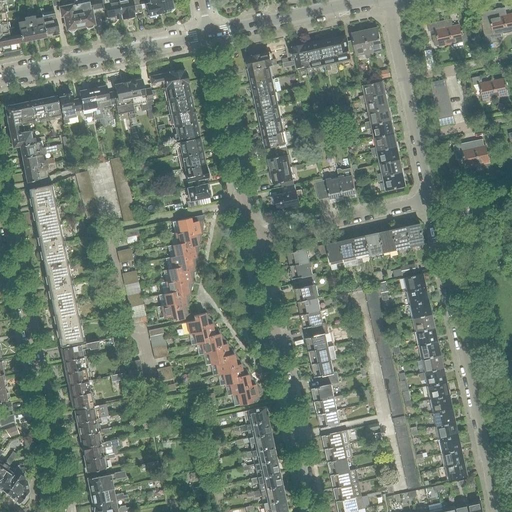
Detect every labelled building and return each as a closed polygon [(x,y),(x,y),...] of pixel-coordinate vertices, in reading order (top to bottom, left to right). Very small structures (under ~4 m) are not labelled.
[(0,0),(0,45),(19,42),(18,34),(8,36),(5,16),(15,15),(14,11),(4,12),(3,5),(6,4),(5,1),(8,0),(0,0)] [(69,0),(71,5),(59,8),(61,17),(63,16),(67,32),(80,30),(74,0),(69,0)] [(94,0),(88,0),(89,2),(80,3),(78,0),(74,0),(80,30),(94,27),(91,10),(97,9),(94,0)] [(109,24),(122,21),(117,0),(94,0),(97,9),(102,8),(102,9),(106,9),(107,12),(106,13),(107,18),(108,18),(109,24)] [(117,0),(122,21),(135,19),(134,13),(134,12),(134,11),(141,10),(140,5),(139,5),(138,0),(134,0),(134,1),(132,2),(131,0),(117,0)] [(173,9),(170,0),(164,0),(148,3),(146,4),(149,16),(171,12),(173,9)] [(29,16),(29,17),(33,39),(45,37),(41,17),(34,19),(34,16),(31,3),(27,4),(29,16)] [(501,11),(496,12),(495,10),(481,13),(482,21),(491,19),(494,35),(511,31),(511,13),(507,15),(505,8),(500,9),(501,11)] [(42,9),(39,9),(41,17),(45,37),(59,34),(55,13),(54,13),(43,15),(42,9)] [(33,39),(29,17),(24,17),(24,21),(17,22),(22,42),(33,39)] [(439,45),(440,46),(467,41),(466,34),(461,35),(459,25),(440,29),(439,22),(428,24),(430,32),(436,31),(437,35),(432,36),(434,46),(439,45)] [(365,31),(370,59),(374,58),(373,52),(382,50),(378,28),(365,31)] [(352,34),(353,40),(356,51),(357,55),(366,53),(367,59),(370,59),(365,31),(352,34)] [(346,36),(332,39),(337,61),(351,59),(350,53),(356,51),(353,40),(347,41),(346,36)] [(328,63),(337,61),(332,39),(319,42),(326,72),(330,71),(328,63)] [(319,42),(307,45),(312,67),(322,65),(324,72),(326,72),(319,42)] [(314,76),(312,67),(307,45),(304,46),(304,45),(292,47),(293,49),(290,50),(292,59),(295,58),(298,69),(305,67),(306,69),(307,69),(309,77),(314,76)] [(249,71),(271,66),(272,66),(270,53),(261,55),(261,54),(253,56),(253,57),(246,58),(249,71)] [(252,84),(272,80),(274,79),(271,66),(249,71),(252,84)] [(165,81),(166,88),(188,83),(189,83),(186,72),(184,73),(184,70),(150,77),(151,84),(165,81)] [(483,101),(506,96),(503,79),(482,83),(481,76),(472,78),(473,86),(480,84),(483,101)] [(141,79),(128,81),(130,88),(129,88),(133,105),(141,103),(142,111),(147,110),(151,109),(150,105),(153,104),(152,101),(153,100),(151,95),(151,91),(150,89),(144,90),(141,79)] [(252,84),(255,97),(275,93),(272,80),(252,84)] [(447,87),(445,80),(430,83),(432,89),(447,87)] [(116,92),(113,92),(115,104),(116,107),(118,115),(134,111),(133,105),(129,88),(130,88),(128,81),(114,84),(116,92)] [(386,94),(383,81),(363,86),(365,95),(359,96),(360,100),(386,94)] [(166,88),(169,101),(183,98),(183,97),(186,96),(186,99),(188,98),(188,97),(191,96),(188,83),(166,88)] [(106,86),(92,88),(98,119),(103,118),(101,109),(111,108),(111,105),(115,104),(113,92),(107,93),(106,86)] [(448,92),(447,87),(432,89),(433,95),(448,92)] [(80,99),(74,100),(77,111),(79,111),(79,112),(83,111),(83,113),(92,111),(94,120),(98,119),(92,88),(79,91),(80,99)] [(449,98),(448,92),(433,95),(434,101),(449,98)] [(70,93),(58,95),(64,123),(66,123),(65,120),(76,117),(80,117),(79,112),(79,111),(77,111),(74,100),(72,100),(70,93)] [(277,106),(275,93),(255,97),(258,110),(277,106)] [(389,107),(386,94),(360,100),(361,104),(367,103),(369,112),(389,107)] [(47,118),(46,118),(47,120),(53,118),(53,116),(60,115),(56,96),(43,99),(47,118)] [(169,101),(172,114),(194,109),(191,96),(188,97),(188,98),(186,99),(186,96),(183,97),(183,98),(169,101)] [(451,105),(449,98),(434,101),(436,107),(451,105)] [(40,119),(46,118),(47,118),(43,99),(30,102),(34,120),(33,120),(34,122),(40,121),(40,119)] [(17,104),(21,123),(21,125),(28,124),(27,121),(33,120),(34,120),(30,102),(17,104)] [(18,134),(18,133),(16,124),(21,123),(17,104),(4,107),(10,135),(18,134)] [(452,111),(451,105),(436,107),(437,114),(452,111)] [(261,123),(280,119),(277,106),(258,110),(261,123)] [(392,121),(389,107),(369,112),(371,122),(365,123),(366,126),(392,121)] [(196,123),(194,109),(172,114),(175,127),(196,123)] [(454,117),(452,111),(437,114),(439,120),(454,117)] [(455,123),(454,117),(439,120),(440,126),(455,123)] [(264,136),(283,132),(280,119),(261,123),(264,136)] [(392,121),(366,126),(366,130),(372,129),(374,138),(394,134),(392,121)] [(199,136),(196,123),(175,127),(176,134),(174,135),(174,137),(167,138),(168,142),(199,136)] [(40,126),(38,129),(43,135),(47,131),(40,126)] [(10,135),(12,147),(19,146),(35,143),(35,142),(39,141),(45,140),(44,137),(34,139),(34,137),(31,138),(29,131),(18,133),(18,134),(10,135)] [(275,147),(276,152),(287,150),(283,132),(264,136),(266,149),(275,147)] [(394,134),(374,138),(376,148),(371,149),(372,152),(397,147),(394,134)] [(179,142),(182,156),(202,151),(199,138),(179,142)] [(19,146),(25,173),(27,183),(46,177),(45,170),(48,169),(55,168),(54,158),(46,159),(42,160),(41,154),(62,150),(61,145),(43,147),(40,148),(39,141),(35,142),(35,143),(19,146),(12,147),(12,148),(19,146)] [(464,168),(487,163),(484,146),(474,148),(473,141),(453,146),(455,153),(461,152),(464,168)] [(400,160),(397,147),(372,152),(372,156),(378,155),(380,164),(400,160)] [(269,159),(271,172),(291,167),(287,150),(276,152),(277,157),(269,159)] [(182,156),(185,169),(205,164),(202,151),(182,156)] [(124,163),(122,157),(109,160),(111,166),(124,163)] [(403,173),(400,160),(380,164),(382,173),(376,175),(377,179),(403,173)] [(111,166),(112,172),(125,169),(124,163),(111,166)] [(185,169),(189,188),(202,185),(200,179),(208,178),(205,164),(185,169)] [(282,183),(283,188),(295,185),(291,167),(271,172),(274,184),(282,183)] [(113,177),(126,174),(125,169),(112,172),(113,177)] [(74,174),(76,180),(89,177),(87,171),(74,174)] [(406,186),(403,173),(377,179),(378,182),(384,181),(386,190),(406,186)] [(113,177),(114,183),(128,180),(126,174),(113,177)] [(339,177),(339,179),(344,200),(357,197),(353,176),(345,178),(344,176),(339,177)] [(77,186),(90,183),(89,177),(76,180),(77,186)] [(331,202),(344,200),(339,179),(332,181),(332,179),(312,183),(316,201),(330,198),(331,202)] [(116,189),(129,186),(128,180),(114,183),(116,189)] [(77,186),(79,191),(91,188),(90,183),(77,186)] [(207,184),(202,185),(189,188),(187,188),(190,201),(187,202),(188,208),(199,206),(198,200),(210,197),(210,196),(211,195),(209,190),(208,190),(207,184)] [(50,185),(28,189),(36,228),(58,224),(50,185)] [(275,196),(278,210),(300,206),(298,198),(304,197),(302,190),(297,191),(296,185),(295,185),(283,188),(284,194),(275,196)] [(116,189),(117,195),(130,192),(129,186),(116,189)] [(80,197),(93,194),(91,188),(79,191),(80,197)] [(118,200),(131,197),(130,192),(117,195),(118,200)] [(118,200),(119,206),(133,203),(131,197),(118,200)] [(83,208),(96,205),(94,199),(82,202),(83,208)] [(121,212),(134,209),(133,203),(119,206),(121,212)] [(83,208),(85,213),(97,210),(96,205),(83,208)] [(121,212),(122,217),(135,214),(134,209),(121,212)] [(86,219),(98,216),(97,210),(85,213),(86,219)] [(86,219),(88,224),(100,221),(98,216),(86,219)] [(178,220),(180,232),(184,231),(185,236),(200,233),(202,233),(204,224),(203,220),(192,222),(191,218),(178,220)] [(89,229),(101,227),(100,221),(88,224),(89,229)] [(36,228),(44,268),(66,263),(58,224),(36,228)] [(420,224),(407,227),(411,247),(424,244),(420,224)] [(394,230),(398,249),(411,247),(407,227),(394,230)] [(380,232),(385,252),(398,249),(394,230),(380,232)] [(201,237),(200,233),(185,236),(184,231),(180,232),(175,233),(178,244),(181,243),(182,248),(198,245),(200,245),(201,237)] [(367,235),(371,255),(385,252),(380,232),(367,235)] [(354,238),(358,258),(371,255),(367,235),(354,238)] [(354,238),(340,241),(345,261),(358,258),(354,238)] [(327,244),(331,264),(345,261),(340,241),(327,244)] [(199,249),(198,245),(182,248),(181,243),(178,244),(174,245),(176,256),(179,255),(180,261),(196,257),(197,257),(199,249)] [(327,258),(324,245),(318,246),(320,259),(327,258)] [(118,257),(132,254),(131,248),(117,251),(118,257)] [(287,253),(290,266),(310,261),(307,248),(287,253)] [(120,263),(133,260),(134,260),(132,254),(118,257),(120,263)] [(177,273),(193,269),(195,269),(196,261),(196,257),(180,261),(179,255),(176,256),(171,257),(173,268),(177,268),(177,273)] [(298,278),(299,283),(317,279),(316,273),(313,274),(310,261),(290,266),(293,279),(298,278)] [(66,263),(44,268),(52,307),(74,302),(66,263)] [(404,275),(416,273),(414,265),(403,267),(404,275)] [(176,285),(191,281),(193,281),(194,273),(193,269),(177,273),(177,268),(173,268),(168,270),(171,281),(174,280),(176,285)] [(401,269),(393,271),(394,278),(402,276),(401,269)] [(124,279),(137,277),(136,271),(122,274),(124,279)] [(405,278),(408,291),(426,287),(424,274),(405,278)] [(125,285),(138,283),(139,282),(137,277),(124,279),(125,285)] [(295,289),(298,302),(318,298),(315,285),(318,285),(317,279),(299,283),(300,288),(295,289)] [(192,286),(191,281),(176,285),(174,280),(171,281),(166,282),(169,293),(172,292),(173,297),(189,294),(190,293),(192,286)] [(386,282),(378,284),(380,293),(388,291),(386,282)] [(366,296),(378,293),(377,287),(365,290),(366,296)] [(429,301),(426,287),(408,291),(411,305),(429,301)] [(190,298),(189,294),(173,297),(172,292),(169,293),(164,294),(166,305),(169,305),(171,310),(187,306),(188,306),(190,298)] [(128,302),(142,299),(141,293),(127,296),(128,302)] [(366,296),(368,302),(379,299),(378,293),(366,296)] [(321,310),(318,298),(298,302),(301,315),(321,310)] [(130,308),(142,305),(143,304),(142,299),(128,302),(130,308)] [(369,308),(381,305),(379,299),(368,302),(369,308)] [(432,314),(429,301),(411,305),(414,318),(432,314)] [(74,302),(52,307),(60,347),(83,342),(74,302)] [(189,318),(187,306),(171,310),(169,305),(166,305),(161,307),(164,318),(172,316),(173,321),(189,318)] [(369,308),(370,314),(382,311),(381,305),(369,308)] [(323,323),(321,310),(301,315),(303,328),(309,327),(310,332),(328,328),(326,322),(323,323)] [(371,320),(383,317),(382,311),(370,314),(371,320)] [(196,328),(212,325),(211,320),(206,314),(193,316),(195,321),(186,323),(189,334),(194,333),(197,333),(196,328)] [(435,328),(432,314),(414,318),(417,332),(435,328)] [(133,325),(146,322),(147,322),(146,316),(132,319),(133,325)] [(371,320),(373,326),(385,323),(383,317),(371,320)] [(373,326),(374,332),(386,329),(385,323),(373,326)] [(213,324),(212,325),(196,328),(197,333),(194,333),(196,345),(201,344),(204,343),(203,338),(219,335),(218,330),(213,324)] [(150,337),(163,334),(162,328),(148,331),(150,337)] [(329,334),(328,328),(310,332),(311,336),(306,337),(309,352),(329,347),(326,334),(329,334)] [(438,341),(435,328),(417,332),(420,345),(438,341)] [(375,337),(387,335),(386,329),(374,332),(375,337)] [(221,334),(219,335),(203,338),(204,343),(201,344),(203,355),(208,354),(212,353),(211,348),(226,344),(225,341),(221,334)] [(375,337),(377,343),(389,341),(387,335),(375,337)] [(60,349),(72,409),(74,409),(74,410),(95,406),(83,349),(89,348),(89,350),(98,348),(97,341),(60,349)] [(378,349),(390,346),(389,341),(377,343),(378,349)] [(420,345),(423,359),(441,355),(438,341),(420,345)] [(228,344),(226,344),(211,348),(212,353),(208,354),(211,365),(215,364),(219,363),(218,358),(234,355),(233,351),(228,344)] [(153,354),(167,351),(166,345),(152,348),(153,354)] [(378,349),(379,355),(391,352),(390,346),(378,349)] [(309,352),(312,365),(332,360),(337,359),(334,347),(329,348),(329,347),(309,352)] [(155,360),(168,357),(167,351),(153,354),(155,360)] [(379,355),(380,361),(392,358),(391,352),(379,355)] [(225,368),(241,365),(240,361),(235,355),(234,355),(218,358),(219,363),(215,364),(218,375),(223,374),(227,373),(225,368)] [(441,355),(423,359),(426,372),(444,368),(441,355)] [(382,366),(394,364),(392,358),(380,361),(382,366)] [(1,361),(0,360),(0,401),(6,401),(6,399),(8,399),(9,397),(7,391),(7,388),(5,377),(4,374),(2,364),(2,363),(1,361)] [(321,382),(338,378),(337,372),(334,373),(332,360),(312,365),(315,378),(320,377),(321,382)] [(128,370),(141,367),(140,361),(126,364),(128,370)] [(382,366),(383,372),(395,370),(394,364),(382,366)] [(232,379),(248,375),(247,371),(242,365),(241,365),(225,368),(227,373),(223,374),(225,385),(229,384),(233,383),(232,379)] [(129,375),(142,372),(141,367),(128,370),(129,375)] [(158,376),(171,373),(170,367),(157,370),(158,376)] [(427,380),(429,386),(447,382),(444,368),(426,372),(426,373),(419,375),(421,382),(427,380)] [(384,378),(396,376),(395,370),(383,372),(384,378)] [(160,382),(173,379),(171,373),(158,376),(160,382)] [(124,374),(111,376),(112,382),(125,380),(124,374)] [(406,381),(405,374),(398,375),(400,383),(406,381)] [(249,375),(248,375),(232,379),(233,383),(229,384),(231,395),(237,394),(240,394),(239,389),(255,385),(254,381),(249,375)] [(384,378),(386,384),(397,381),(396,376),(384,378)] [(311,390),(314,402),(335,397),(332,385),(340,383),(338,378),(321,382),(322,387),(316,388),(317,389),(311,390)] [(387,390),(399,387),(397,381),(386,384),(387,390)] [(406,381),(400,383),(402,392),(408,391),(406,381)] [(447,382),(429,386),(432,399),(450,395),(447,382)] [(161,387),(162,393),(175,390),(174,384),(161,387)] [(256,385),(255,385),(239,389),(240,394),(237,394),(239,405),(252,402),(252,403),(257,402),(256,397),(262,396),(261,391),(256,385)] [(387,390),(388,396),(400,393),(399,387),(387,390)] [(402,392),(405,404),(411,403),(408,391),(402,392)] [(389,402),(401,399),(400,393),(388,396),(389,402)] [(453,409),(450,395),(432,399),(434,413),(453,409)] [(314,402),(317,415),(337,411),(336,403),(343,402),(342,396),(335,398),(335,397),(314,402)] [(389,402),(391,408),(403,405),(401,399),(389,402)] [(10,403),(0,404),(0,410),(0,413),(12,410),(10,403)] [(95,406),(74,410),(75,414),(77,423),(99,418),(108,416),(105,404),(95,406)] [(392,414),(404,411),(403,405),(391,408),(392,414)] [(156,407),(149,409),(151,421),(158,420),(156,407)] [(243,412),(246,425),(267,420),(264,407),(243,412)] [(456,422),(453,409),(434,413),(437,426),(456,422)] [(340,424),(337,411),(317,415),(320,428),(340,424)] [(392,414),(393,419),(405,416),(404,411),(392,414)] [(12,415),(0,419),(0,421),(2,428),(14,423),(13,421),(12,415)] [(77,423),(79,435),(101,431),(113,428),(102,430),(100,424),(103,423),(102,422),(109,421),(108,418),(111,418),(111,416),(99,418),(77,423)] [(395,428),(407,425),(405,416),(393,419),(395,428)] [(249,438),(270,433),(267,420),(246,425),(238,427),(239,431),(240,433),(247,431),(249,438)] [(459,436),(456,422),(437,426),(440,440),(459,436)] [(378,423),(366,426),(367,432),(380,430),(378,423)] [(16,427),(6,430),(7,432),(10,431),(13,436),(18,434),(16,427)] [(79,435),(82,447),(116,440),(104,443),(103,436),(105,436),(105,434),(111,433),(111,431),(114,430),(113,428),(101,431),(79,435)] [(396,433),(398,439),(410,436),(408,431),(396,433)] [(322,437),(325,450),(344,445),(342,432),(322,437)] [(249,438),(252,452),(273,447),(270,433),(249,438)] [(399,445),(411,442),(410,436),(398,439),(399,445)] [(462,449),(459,436),(440,440),(443,453),(462,449)] [(82,447),(84,460),(117,453),(117,450),(121,449),(120,442),(116,442),(116,440),(82,447)] [(399,445),(400,450),(412,447),(411,442),(399,445)] [(325,450),(328,462),(347,458),(344,445),(325,450)] [(254,465),(276,459),(273,447),(252,452),(245,453),(246,457),(246,458),(253,456),(254,465)] [(401,456),(413,453),(412,447),(400,450),(401,456)] [(465,463),(462,449),(443,453),(446,467),(465,463)] [(0,479),(9,466),(16,454),(13,452),(7,460),(7,462),(6,464),(0,460),(0,479)] [(118,452),(117,453),(84,460),(87,472),(109,468),(108,461),(110,460),(110,459),(116,457),(115,455),(119,455),(118,452)] [(401,456),(403,462),(415,459),(413,453),(401,456)] [(328,462),(331,476),(350,471),(347,458),(328,462)] [(257,477),(279,473),(276,459),(254,465),(257,477)] [(404,467),(416,464),(415,459),(403,462),(404,467)] [(158,467),(157,461),(147,462),(149,469),(158,467)] [(446,467),(449,480),(468,477),(465,463),(446,467)] [(19,473),(6,492),(24,506),(30,498),(26,481),(23,479),(24,476),(22,475),(24,472),(23,464),(19,465),(20,472),(19,473)] [(404,467),(405,473),(417,470),(416,464),(404,467)] [(0,479),(0,486),(6,492),(19,473),(9,466),(0,479)] [(356,470),(350,471),(331,476),(333,489),(359,483),(356,470)] [(91,493),(112,489),(111,480),(125,477),(124,471),(88,479),(91,493)] [(205,479),(203,471),(191,473),(193,482),(205,479)] [(279,473),(257,477),(260,491),(282,486),(279,473)] [(406,478),(407,484),(419,482),(418,476),(406,478)] [(407,484),(409,490),(421,488),(419,482),(407,484)] [(333,489),(336,502),(356,497),(362,496),(359,483),(333,489)] [(262,496),(263,503),(285,498),(282,486),(260,491),(247,493),(248,498),(255,496),(255,498),(262,496)] [(93,505),(115,501),(127,498),(126,496),(122,496),(122,494),(117,495),(115,498),(114,498),(112,489),(91,493),(93,505)] [(338,511),(352,511),(359,511),(356,497),(336,502),(338,511)] [(285,498),(263,503),(264,508),(268,508),(269,511),(286,511),(288,511),(285,498)] [(115,501),(93,505),(94,511),(120,511),(129,510),(128,508),(125,509),(124,506),(120,507),(117,511),(115,501)] [(483,511),(481,501),(468,504),(469,511),(483,511)]
